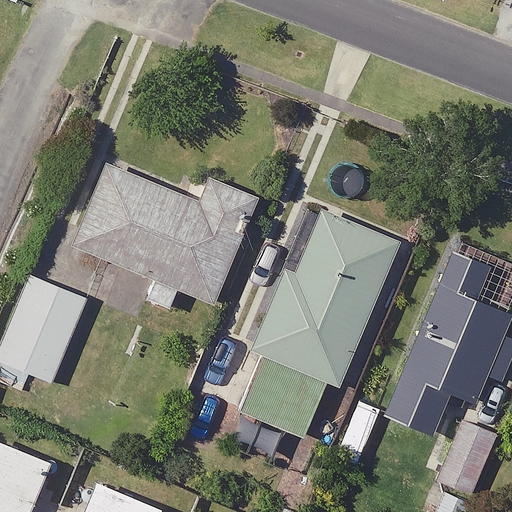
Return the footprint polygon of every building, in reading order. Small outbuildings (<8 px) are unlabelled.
[(194,192),(105,155),(69,240),(152,274),(144,294),(164,302),(172,282),(208,297),(252,190),(203,170),(194,192)] [(394,237),(310,202),(249,347),(260,351),(237,406),(299,432),(322,376),(332,381),(394,237)] [(466,395),(477,369),(500,379),(511,351),(511,337),(494,330),(503,308),(468,293),(482,261),(449,247),(380,409),(427,429),(445,386),(466,395)] [(82,292),(24,269),(0,330),(0,357),(49,377),(82,292)] [(377,406),(354,396),(332,452),(355,461),(377,406)] [(494,422),(453,405),(426,472),(468,488),(494,422)]
